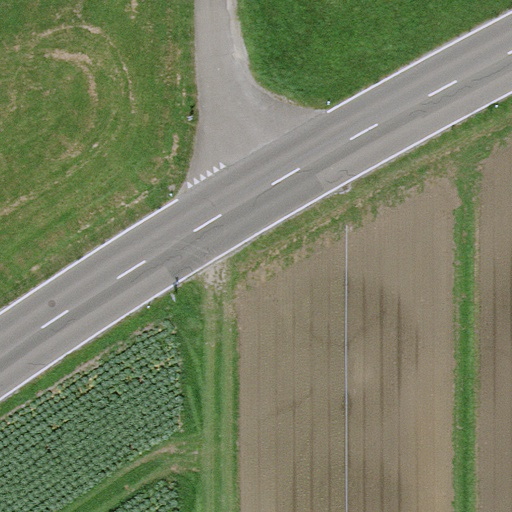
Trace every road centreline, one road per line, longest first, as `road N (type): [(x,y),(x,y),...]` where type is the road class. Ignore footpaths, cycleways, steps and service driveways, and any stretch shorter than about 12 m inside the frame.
road 1 (secondary): [(219,219),(511,55)]
road 2 (track): [(217,511),(219,219)]
road 3 (secondary): [(0,358),(219,219)]
road 4 (unclassified): [(214,0),(219,219)]
